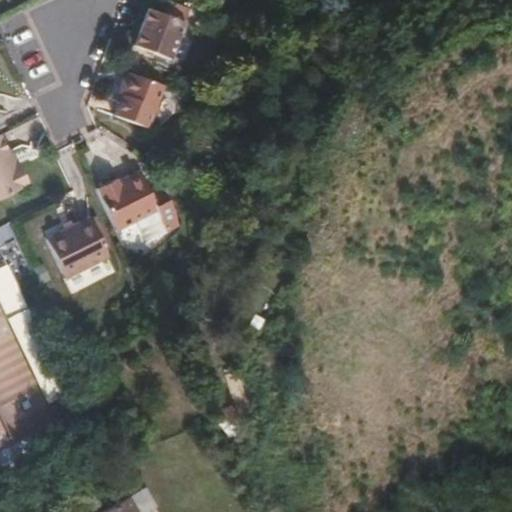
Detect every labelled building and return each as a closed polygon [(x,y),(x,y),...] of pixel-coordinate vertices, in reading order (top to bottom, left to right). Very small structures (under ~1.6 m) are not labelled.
[(172,57),(185,17),(148,5),(135,44),(172,57)] [(126,71),(121,86),(116,101),(121,102),(116,114),(151,127),(165,84),(126,71)] [(0,204),(26,193),(15,170),(11,161),(5,163),(0,152),(0,204)] [(179,223),(166,196),(154,202),(142,179),(122,190),(118,182),(97,193),(117,234),(158,214),(166,230),(179,223)] [(115,257),(96,219),(51,240),(70,279),(99,265),(115,257)] [(37,387),(18,345),(0,307),(0,453),(56,427),(37,387)] [(137,511),(130,498),(105,511),(137,511)]
